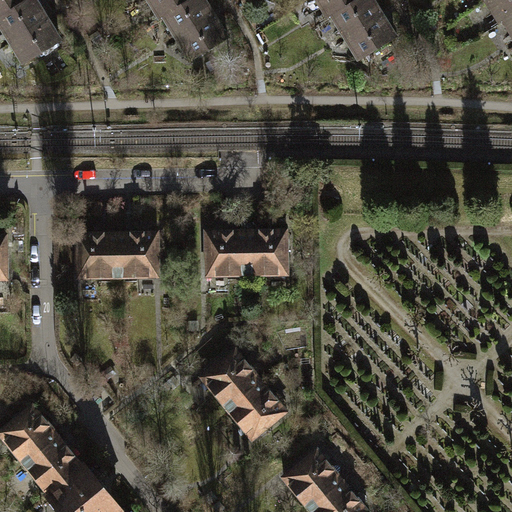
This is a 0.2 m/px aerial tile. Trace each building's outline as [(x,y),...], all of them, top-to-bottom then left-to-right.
[(0,0),(0,17),(28,0),(0,0)] [(0,24),(10,41),(47,18),(35,0),(28,0),(0,17),(0,24)] [(149,0),(160,18),(164,16),(189,0),(149,0)] [(177,37),(213,15),(204,0),(189,0),(164,16),(177,37)] [(317,0),(328,17),(332,15),(356,0),(317,0)] [(345,37),(382,14),(373,0),(356,0),(332,15),(345,37)] [(511,0),(487,0),(487,1),(500,22),(504,20),(511,14),(511,0)] [(382,14),(345,37),(359,59),(396,37),(382,14)] [(213,15),(177,37),(191,60),(227,38),(213,15)] [(47,18),(10,41),(24,64),(61,41),(47,18)] [(207,275),(247,274),(246,230),(207,231),(207,275)] [(286,230),(246,230),(247,274),(287,273),(286,230)] [(157,232),(117,233),(118,276),(158,275),(157,232)] [(78,277),(118,276),(117,233),(77,234),(78,277)] [(202,377),(227,408),(261,380),(235,349),(202,377)] [(286,411),(261,380),(227,408),(253,438),(286,411)] [(0,432),(0,433),(25,463),(58,436),(33,405),(0,432)] [(82,466),(58,436),(25,463),(49,493),(82,466)] [(284,477),(309,508),(343,480),(317,450),(284,477)] [(61,511),(116,511),(118,511),(120,509),(106,493),(109,490),(100,479),(97,481),(83,465),(82,466),(49,493),(47,495),(61,511)] [(367,511),(368,511),(343,480),(309,508),(312,511),(367,511)]
